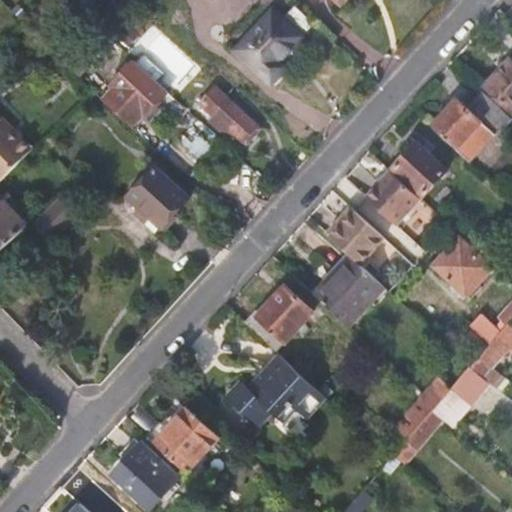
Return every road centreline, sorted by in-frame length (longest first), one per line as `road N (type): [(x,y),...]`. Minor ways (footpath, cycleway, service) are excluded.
road 1 (residential): [(89,426),(479,0)]
road 2 (residential): [(0,335),(89,426)]
